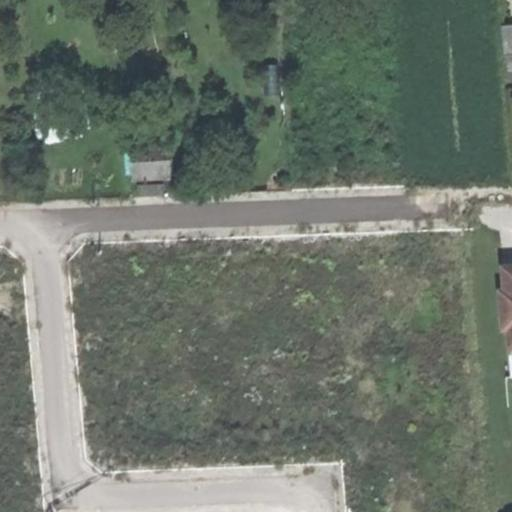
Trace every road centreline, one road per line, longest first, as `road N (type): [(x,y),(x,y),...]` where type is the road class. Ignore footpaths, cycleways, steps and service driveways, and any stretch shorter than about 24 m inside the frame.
road 1 (residential): [(37,218),(61,488),(260,484),(315,493),(317,511)]
road 2 (residential): [(37,218),(511,196)]
